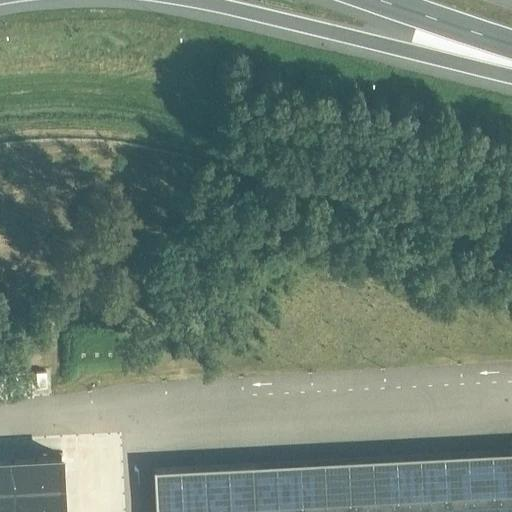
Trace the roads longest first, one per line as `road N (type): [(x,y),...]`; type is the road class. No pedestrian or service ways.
road 1 (motorway): [(181,0),(511,72)]
road 2 (motorway): [(375,0),(511,46)]
